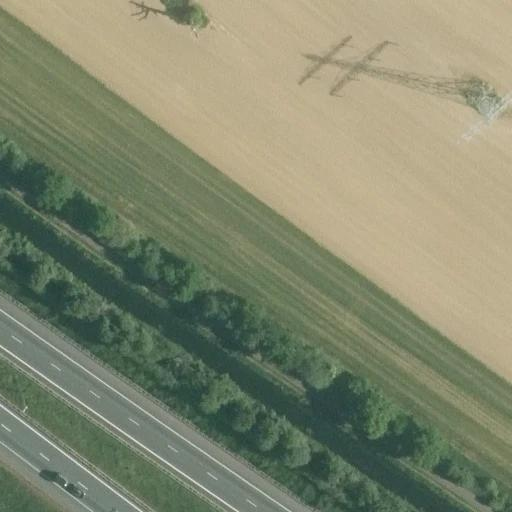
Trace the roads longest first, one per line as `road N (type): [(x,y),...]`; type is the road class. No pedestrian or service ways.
road 1 (motorway): [(258,511),(0,329)]
road 2 (motorway): [(0,428),(111,511)]
